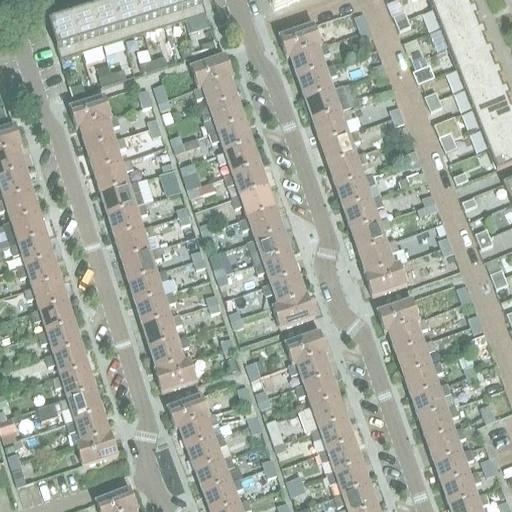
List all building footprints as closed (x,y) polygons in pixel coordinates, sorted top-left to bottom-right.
[(132,1),(132,0),(121,4),(113,6),(112,7),(123,44),(144,37),(132,1)] [(133,0),(134,0),(132,1),(144,37),(164,31),(154,0),(133,0)] [(154,0),(164,31),(185,24),(177,0),(154,0)] [(206,18),(200,0),(177,0),(185,24),(206,18)] [(268,0),(270,3),(269,3),(270,6),(271,5),(274,13),(286,7),(287,8),(289,7),(289,6),(297,2),(297,3),(299,2),(299,1),(300,0),(268,0)] [(428,0),(433,12),(463,0),(428,0)] [(441,32),(475,19),(475,20),(479,18),(475,8),(471,10),(467,0),(463,0),(433,12),(441,32)] [(111,7),(93,13),(91,13),(102,50),(123,44),(112,7),(111,7)] [(91,13),(90,14),(90,13),(72,19),(70,20),(82,56),(102,50),(91,13)] [(396,27),(408,23),(404,15),(393,20),(396,27)] [(356,28),(366,25),(363,17),(354,21),(356,28)] [(483,39),(483,40),(487,38),(483,28),(479,30),(475,20),(475,19),(441,32),(449,52),(483,39)] [(70,20),(51,26),(49,27),(60,63),(82,56),(70,20)] [(408,23),(396,27),(399,35),(411,30),(408,23)] [(359,36),(369,32),(366,25),(356,28),(359,36)] [(308,54),(322,49),(314,28),(279,41),(287,62),(291,61),(290,60),(300,57),(301,53),(305,52),(308,54)] [(362,44),(372,40),(369,32),(359,36),(362,44)] [(456,72),(491,59),(491,60),(495,58),(491,48),(487,50),(483,40),(483,39),(449,52),(456,72)] [(216,54),(217,53),(214,43),(213,44),(201,48),(204,57),(216,53),(216,54)] [(322,61),(329,58),(326,48),(322,49),(308,54),(305,52),(301,53),(300,57),(290,60),(291,61),(298,82),(307,79),(309,75),(312,74),(316,76),(326,72),(322,61)] [(183,64),(196,60),(193,50),(180,55),(183,64)] [(412,67),(424,63),(421,55),(409,60),(412,67)] [(464,93),(499,79),(499,80),(503,79),(499,69),(495,70),(491,60),(491,59),(456,72),(464,93)] [(155,73),(168,69),(164,60),(152,64),(155,73)] [(221,86),(231,83),(230,81),(233,80),(226,60),(192,72),(199,94),(212,89),(214,85),(217,84),(221,86)] [(424,63),(412,67),(416,75),(427,70),(424,63)] [(142,77),(155,73),(152,64),(139,68),(142,77)] [(376,80),(385,76),(382,68),(373,72),(376,80)] [(329,82),(336,79),(333,69),(326,72),(316,76),(312,74),(309,75),(307,79),(298,82),(306,104),(315,101),(317,97),(320,96),(324,98),(333,94),(329,82)] [(122,84),(127,83),(123,73),(119,75),(111,77),(114,86),(122,84)] [(378,87),(388,84),(385,76),(376,80),(378,87)] [(106,89),(114,86),(111,77),(103,80),(98,81),(101,91),(106,89)] [(472,113),(507,99),(507,100),(511,99),(507,89),(503,90),(499,80),(499,79),(464,93),(472,113)] [(238,104),(231,83),(221,86),(217,84),(214,85),(212,89),(199,94),(192,96),(196,106),(205,102),(209,114),(220,110),(222,107),(225,106),(228,107),(238,104)] [(85,96),(82,87),(80,87),(70,91),(70,90),(69,91),(72,101),(73,100),(83,97),(85,96)] [(156,99),(166,96),(163,88),(153,91),(156,99)] [(313,126),(349,113),(341,92),(333,94),(324,98),(320,96),(317,97),(315,101),(306,104),(313,126)] [(140,104),(150,101),(148,93),(138,97),(140,104)] [(159,107),(169,104),(166,96),(156,99),(159,107)] [(427,108),(439,103),(436,96),(424,101),(427,108)] [(480,133),(511,120),(511,109),(511,110),(507,100),(507,99),(472,113),(480,133)] [(98,125),(110,121),(104,100),(70,111),(77,134),(80,133),(80,131),(90,128),(91,124),(95,123),(98,125)] [(143,112),(153,109),(150,101),(140,104),(143,112)] [(439,103),(427,108),(430,116),(442,111),(439,103)] [(161,115),(171,111),(169,104),(159,107),(161,115)] [(246,125),(238,104),(228,107),(225,106),(222,107),(220,110),(209,114),(200,117),(203,127),(213,123),(217,136),(227,132),(229,128),(232,127),(236,129),(246,125)] [(392,123),(401,119),(399,111),(389,115),(392,123)] [(349,113),(313,126),(321,148),(331,144),(332,141),(336,140),(339,141),(349,138),(345,126),(352,123),(349,113)] [(117,119),(110,121),(98,125),(95,123),(91,124),(90,128),(80,131),(80,133),(87,153),(97,150),(98,146),(102,145),(105,147),(114,144),(111,132),(121,129),(117,119)] [(395,131),(404,127),(401,119),(392,123),(395,131)] [(488,153),(511,143),(511,120),(480,133),(488,153)] [(150,132),(160,129),(157,121),(147,124),(150,132)] [(244,151),(253,148),(246,125),(236,129),(232,127),(229,128),(227,132),(217,136),(207,139),(211,149),(220,146),(225,158),(235,154),(237,150),(240,149),(244,151)] [(20,151),(23,150),(16,129),(0,134),(0,157),(1,157),(3,153),(6,152),(10,154),(20,151)] [(152,140),(162,137),(160,129),(150,132),(152,140)] [(356,135),(349,138),(339,141),(336,140),(332,141),(331,144),(321,148),(329,170),(338,166),(340,163),(343,161),(347,163),(356,160),(352,148),(360,145),(356,135)] [(442,149),(453,144),(450,136),(439,141),(442,149)] [(173,151),(183,147),(180,140),(171,143),(173,151)] [(127,151),(124,141),(114,144),(105,147),(102,145),(98,146),(97,150),(87,153),(94,175),(104,172),(106,169),(109,168),(112,169),(121,167),(117,154),(127,151)] [(511,167),(511,143),(488,153),(496,174),(511,167)] [(453,144),(442,149),(445,156),(457,151),(453,144)] [(176,159),(186,155),(183,147),(173,151),(176,159)] [(261,169),(253,148),(244,151),(240,149),(237,150),(235,154),(225,158),(215,161),(219,171),(228,168),(232,180),(243,176),(244,172),(248,171),(251,173),(261,169)] [(27,172),(20,151),(10,154),(6,152),(3,153),(1,157),(0,157),(0,180),(8,178),(10,175),(13,174),(16,176),(27,172)] [(415,155),(405,159),(408,166),(418,163),(415,155)] [(367,167),(364,157),(356,160),(347,163),(343,161),(340,163),(338,166),(329,170),(336,192),(346,188),(348,185),(351,184),(354,185),(364,182),(360,170),(367,167)] [(134,173),(131,163),(121,167),(112,169),(109,168),(106,169),(104,172),(94,175),(101,197),(111,194),(113,190),(116,189),(119,191),(128,188),(125,176),(134,173)] [(411,174),(421,171),(418,163),(408,166),(411,174)] [(164,176),(174,173),(172,165),(162,169),(164,176)] [(188,195),(198,192),(201,190),(194,168),(181,173),(188,195)] [(269,191),(261,169),(251,173),(248,171),(244,172),(243,176),(232,180),(223,183),(226,193),(236,190),(240,202),(250,198),(252,194),(255,193),(259,195),(269,191)] [(34,194),(27,173),(27,172),(16,176),(13,174),(10,175),(8,178),(0,180),(0,194),(3,204),(15,200),(17,197),(20,196),(23,197),(34,194)] [(167,184),(177,181),(174,173),(164,176),(167,184)] [(465,176),(453,181),(456,188),(468,183),(465,176)] [(372,179),(364,182),(354,185),(351,184),(348,185),(346,188),(336,192),(344,214),(354,210),(355,207),(359,206),(362,207),(372,204),(367,192),(375,189),(372,179)] [(511,182),(503,187),(511,205),(511,182)] [(131,199),(141,195),(138,185),(128,188),(119,191),(116,189),(113,190),(111,194),(101,197),(108,219),(118,216),(119,212),(123,211),(126,213),(135,210),(131,199)] [(276,213),(269,191),(259,195),(255,193),(252,194),(250,198),(240,202),(230,205),(234,215),(243,211),(247,224),(258,220),(260,216),(263,215),(267,217),(276,213)] [(190,203),(200,199),(198,192),(188,195),(190,203)] [(41,216),(34,195),(34,194),(23,197),(20,196),(17,197),(15,200),(3,204),(0,204),(0,215),(7,214),(10,226),(22,222),(23,219),(27,217),(30,219),(41,216)] [(431,198),(421,202),(424,210),(434,206),(431,198)] [(383,211),(379,201),(372,204),(362,207),(359,206),(355,207),(354,210),(344,214),(352,235),(361,232),(363,228),(366,227),(370,229),(379,226),(375,214),(383,211)] [(465,214),(477,209),(474,201),(462,206),(465,214)] [(427,218),(437,214),(434,206),(424,210),(427,218)] [(139,220),(148,217),(145,207),(135,210),(126,213),(123,211),(119,212),(118,216),(108,219),(115,241),(125,238),(126,235),(130,233),(133,235),(142,232),(139,220)] [(179,220),(189,217),(186,209),(176,213),(179,220)] [(284,235),(276,213),(267,217),(263,215),(260,216),(258,220),(247,224),(238,227),(242,237),(251,234),(255,246),(266,242),(267,238),(271,237),(274,239),(284,235)] [(37,242),(48,239),(41,216),(30,219),(27,217),(23,219),(22,222),(10,226),(1,229),(8,251),(29,245),(31,241),(34,240),(37,242)] [(181,228),(191,225),(189,217),(179,220),(181,228)] [(387,223),(379,226),(370,229),(366,227),(363,228),(361,232),(352,235),(359,257),(369,253),(370,250),(374,249),(377,250),(387,247),(383,236),(390,233),(387,223)] [(203,239),(212,236),(210,228),(200,231),(203,239)] [(145,242),(155,239),(152,229),(142,232),(133,235),(130,233),(126,235),(125,238),(115,241),(122,263),(132,260),(134,257),(137,256),(140,258),(149,255),(145,242)] [(478,245),(490,240),(486,233),(475,238),(478,245)] [(292,258),(284,235),(274,239),(271,237),(267,238),(266,242),(255,246),(245,249),(249,259),(259,256),(263,268),(274,264),(275,260),(279,259),(282,261),(292,258)] [(205,247),(215,244),(212,236),(203,239),(205,247)] [(55,261),(48,239),(37,242),(34,240),(31,241),(29,245),(8,251),(11,261),(21,258),(24,270),(36,267),(38,263),(41,262),(44,264),(55,261)] [(490,240),(478,245),(481,253),(493,248),(490,240)] [(447,241),(437,245),(440,253),(450,249),(447,241)] [(394,244),(387,247),(377,250),(374,249),(370,250),(369,253),(359,257),(367,280),(377,276),(379,273),(382,272),(385,273),(395,270),(394,269),(390,257),(398,255),(394,244)] [(443,260),(453,257),(450,249),(440,253),(443,260)] [(153,265),(162,261),(159,252),(149,255),(140,258),(137,256),(134,257),(132,260),(122,263),(129,285),(139,282),(141,279),(144,278),(147,279),(156,277),(153,265)] [(193,265),(203,261),(201,253),(191,257),(193,265)] [(300,280),(292,258),(282,261),(279,259),(275,260),(274,264),(263,268),(253,271),(257,281),(266,278),(270,290),(281,286),(283,283),(286,282),(290,283),(300,280)] [(62,283),(55,261),(44,264),(41,262),(38,263),(36,267),(24,270),(15,273),(18,283),(28,280),(31,292),(43,288),(44,285),(48,284),(51,286),(62,283)] [(196,272),(206,269),(203,261),(193,265),(196,272)] [(406,289),(399,267),(394,269),(395,270),(385,273),(382,272),(379,273),(377,276),(367,280),(365,280),(372,300),(406,289)] [(217,283),(227,280),(225,272),(215,276),(217,283)] [(493,286),(505,281),(501,273),(490,278),(493,286)] [(159,287),(169,283),(166,274),(156,277),(147,279),(144,278),(141,279),(139,282),(129,285),(136,308),(146,304),(148,301),(151,300),(154,302),(163,299),(159,287)] [(220,291),(230,288),(227,280),(217,283),(220,291)] [(307,299),(300,280),(290,283),(286,282),(283,283),(281,286),(270,290),(261,293),(264,303),(274,300),(277,310),(288,306),(290,302),(293,301),(297,303),(307,300),(307,299)] [(505,281),(493,286),(496,293),(508,288),(505,281)] [(69,305),(62,284),(62,283),(51,286),(48,284),(44,285),(43,288),(31,292),(22,295),(25,305),(35,302),(38,314),(50,311),(51,307),(55,306),(58,308),(69,305)] [(458,300),(468,296),(465,289),(455,292),(458,300)] [(167,309),(176,305),(173,296),(163,299),(154,302),(151,300),(148,301),(146,304),(136,308),(143,329),(153,326),(155,323),(158,322),(161,324),(170,321),(167,309)] [(461,308),(471,304),(468,296),(458,300),(461,308)] [(208,309),(218,305),(215,297),(205,301),(208,309)] [(316,320),(308,299),(307,299),(307,300),(297,303),(293,301),(290,302),(288,306),(277,310),(273,311),(280,333),(316,320)] [(407,329),(419,325),(419,324),(412,304),(377,316),(385,338),(389,336),(399,332),(400,329),(404,328),(407,329)] [(76,327),(69,306),(69,305),(58,308),(55,306),(51,307),(50,311),(38,314),(29,317),(32,327),(42,324),(45,337),(57,333),(59,330),(62,329),(65,330),(76,327)] [(210,316),(220,313),(218,305),(208,309),(210,316)] [(239,315),(229,318),(231,326),(241,322),(239,315)] [(173,330),(183,327),(180,318),(170,321),(161,324),(158,322),(155,323),(153,326),(143,329),(150,352),(160,349),(162,345),(165,344),(169,346),(177,343),(173,330)] [(470,329),(479,325),(476,318),(467,321),(470,329)] [(234,334),(244,330),(241,322),(231,326),(234,334)] [(419,336),(427,333),(424,323),(419,324),(419,325),(407,329),(404,328),(400,329),(399,332),(389,336),(396,357),(405,353),(407,350),(410,349),(414,351),(423,347),(419,336)] [(473,337),(482,333),(479,325),(470,329),(473,337)] [(83,349),(76,328),(76,327),(65,330),(62,329),(59,330),(57,333),(45,337),(36,340),(39,350),(49,347),(53,359),(64,355),(66,352),(69,351),(72,352),(83,349)] [(329,358),(328,357),(321,336),(286,348),(293,369),(307,364),(308,361),(312,359),(315,361),(325,358),(326,359),(329,358)] [(181,353),(191,350),(187,340),(177,343),(169,346),(165,344),(162,345),(160,349),(150,352),(157,375),(167,372),(169,368),(172,367),(176,369),(185,366),(184,365),(181,353)] [(222,352),(232,349),(229,341),(219,344),(222,352)] [(431,344),(423,347),(414,351),(410,349),(407,350),(405,353),(396,357),(404,379),(413,376),(415,372),(418,371),(422,373),(431,370),(427,357),(435,354),(431,344)] [(90,372),(83,350),(83,349),(72,352),(69,351),(66,352),(64,355),(53,359),(43,362),(46,372),(56,369),(60,381),(71,378),(73,374),(76,373),(79,375),(90,372)] [(225,360),(235,357),(232,349),(222,352),(225,360)] [(326,359),(325,358),(315,361),(312,359),(308,361),(307,364),(293,369),(288,370),(292,380),(300,377),(304,389),(314,386),(316,382),(319,381),(323,383),(333,379),(326,359)] [(162,396),(197,385),(190,363),(184,365),(185,366),(176,369),(172,367),(169,368),(167,372),(157,375),(156,375),(162,396)] [(248,376),(258,373),(255,365),(246,369),(248,376)] [(442,376),(439,367),(431,370),(422,373),(418,371),(415,372),(413,376),(404,379),(411,401),(421,398),(422,394),(426,393),(429,395),(439,391),(434,379),(442,376)] [(469,380),(478,376),(475,369),(466,372),(469,380)] [(96,394),(90,372),(79,375),(76,373),(73,374),(71,378),(60,381),(50,384),(53,394),(63,391),(67,403),(78,399),(79,396),(83,395),(86,397),(96,394)] [(251,384),(261,381),(258,373),(248,376),(251,384)] [(472,388),(481,384),(478,376),(469,380),(472,388)] [(340,401),(333,379),(323,383),(319,381),(316,382),(314,386),(304,389),(296,392),(299,401),(307,399),(311,411),(322,407),(323,404),(327,402),(330,404),(340,401)] [(239,400),(248,397),(246,389),(236,392),(239,400)] [(450,399),(447,389),(439,391),(429,395),(426,393),(422,394),(421,398),(411,401),(419,423),(428,419),(430,416),(433,415),(437,416),(446,413),(442,401),(450,399)] [(93,419),(103,416),(96,394),(86,397),(83,395),(79,396),(78,399),(67,403),(57,406),(35,413),(39,426),(55,421),(54,418),(60,416),(64,428),(85,422),(86,418),(90,417),(93,419)] [(258,405),(268,402),(265,394),(255,397),(258,405)] [(241,408),(251,405),(248,397),(239,400),(241,408)] [(197,425),(210,420),(202,400),(169,413),(176,433),(179,432),(189,428),(190,425),(193,423),(197,425)] [(338,427),(348,423),(340,401),(330,404),(327,402),(323,404),(322,407),(311,411),(303,414),(307,424),(315,421),(319,433),(329,430),(331,426),(334,425),(338,427)] [(261,413),(271,409),(268,402),(258,405),(261,413)] [(484,419),(494,416),(491,408),(481,412),(484,419)] [(454,410),(446,413),(437,416),(433,415),(430,416),(428,419),(419,423),(427,444),(436,441),(437,438),(441,436),(444,438),(454,435),(450,423),(458,420),(454,410)] [(110,438),(104,416),(103,416),(93,419),(90,417),(86,418),(85,422),(64,428),(67,438),(77,435),(81,447),(92,444),(93,440),(97,439),(100,441),(110,438)] [(494,416),(484,419),(487,427),(497,423),(494,416)] [(218,428),(214,418),(210,420),(197,425),(193,423),(190,425),(189,428),(179,432),(187,453),(197,449),(198,446),(202,445),(205,446),(215,442),(211,431),(218,428)] [(256,418),(246,422),(249,430),(259,426),(256,418)] [(345,449),(355,445),(348,423),(338,427),(334,425),(331,426),(329,430),(319,433),(311,436),(314,446),(322,443),(326,455),(337,452),(339,448),(342,447),(345,449)] [(252,437),(261,434),(259,426),(249,430),(252,437)] [(465,442),(462,432),(454,435),(444,438),(441,436),(437,438),(436,441),(427,444),(434,466),(443,463),(445,460),(449,458),(452,460),(462,457),(458,445),(465,442)] [(119,459),(112,438),(110,438),(100,441),(97,439),(93,440),(92,444),(81,447),(76,448),(83,470),(119,459)] [(273,449),(283,446),(281,438),(271,441),(273,449)] [(218,452),(226,449),(222,440),(215,442),(205,446),(202,445),(198,446),(197,449),(187,453),(195,474),(205,471),(206,467),(210,466),(213,468),(223,464),(218,452)] [(353,470),(363,467),(355,445),(345,449),(342,447),(339,448),(337,452),(326,455),(318,458),(322,468),(330,465),(334,477),(344,473),(346,470),(349,469),(353,470)] [(276,457),(286,453),(283,446),(273,449),(276,457)] [(473,464),(470,454),(462,457),(452,460),(449,458),(445,460),(443,463),(434,466),(442,488),(451,485),(453,481),(456,480),(460,482),(469,478),(465,467),(473,464)] [(11,469),(21,466),(19,458),(9,461),(11,469)] [(227,474),(234,471),(230,461),(223,464),(213,468),(210,466),(206,467),(205,471),(195,474),(204,496),(213,493),(215,489),(218,488),(221,490),(231,486),(227,474)] [(271,462),(261,466),(264,474),(274,470),(271,462)] [(489,462),(480,466),(483,474),(492,470),(489,462)] [(21,466),(11,469),(13,477),(23,474),(21,466)] [(360,493),(370,489),(363,467),(353,470),(349,469),(346,470),(344,473),(334,477),(326,480),(329,490),(337,487),(341,499),(352,495),(353,492),(357,491),(360,493)] [(267,481),(277,478),(274,470),(264,474),(267,481)] [(486,481),(496,477),(492,470),(483,474),(486,481)] [(477,475),(469,478),(460,482),(456,480),(453,481),(451,485),(442,488),(450,510),(459,507),(461,503),(464,502),(467,504),(477,501),(473,489),(481,486),(477,475)] [(286,485),(288,493),(302,488),(300,480),(286,485)] [(235,496),(243,493),(239,483),(231,486),(221,490),(218,488),(215,489),(213,493),(204,496),(209,511),(222,511),(223,511),(226,510),(230,511),(239,508),(235,496)] [(288,493),(291,500),(305,496),(302,488),(288,493)] [(375,511),(378,511),(370,489),(360,493),(357,491),(353,492),(352,495),(341,499),(333,502),(337,511),(345,509),(345,511),(375,511)] [(138,511),(131,492),(96,506),(98,511),(138,511)] [(485,498),(477,501),(467,504),(464,502),(461,503),(459,507),(450,510),(450,511),(481,511),(481,510),(488,508),(485,498)]
